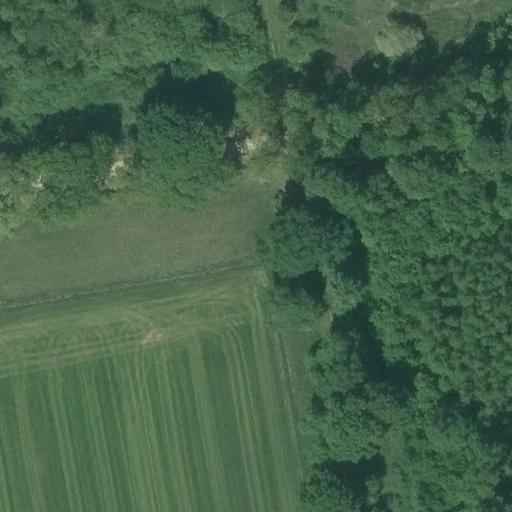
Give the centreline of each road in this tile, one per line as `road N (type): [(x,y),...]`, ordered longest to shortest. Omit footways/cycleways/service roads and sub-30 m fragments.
road 1 (track): [(360,511),(289,139)]
road 2 (track): [(0,191),(289,139)]
road 3 (track): [(289,139),(511,99)]
